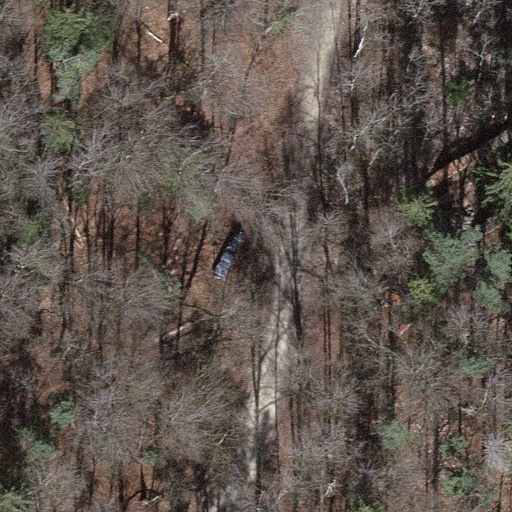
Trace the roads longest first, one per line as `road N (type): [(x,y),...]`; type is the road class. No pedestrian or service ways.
road 1 (track): [(511,160),(294,295),(0,427)]
road 2 (track): [(339,0),(294,295),(218,511)]
